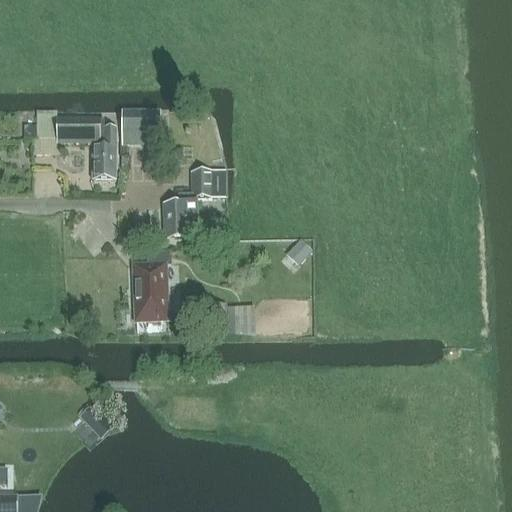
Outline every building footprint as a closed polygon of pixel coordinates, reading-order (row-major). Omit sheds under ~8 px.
[(159,115),(123,115),(123,139),(159,139),(159,115)] [(53,149),(98,149),(98,124),(57,124),(57,118),(37,119),(37,143),(53,143),(53,149)] [(115,184),(116,131),(104,131),(104,151),(92,151),(92,183),(115,184)] [(225,174),(212,175),(191,176),(192,198),(181,199),(181,208),(163,208),(164,242),(198,241),(196,202),(226,201),(225,174)] [(167,324),(165,268),(165,255),(146,255),(147,269),(133,269),(135,325),(167,324)] [(225,309),(209,310),(210,333),(226,332),(225,309)] [(254,314),(234,313),(233,334),(253,335),(254,314)] [(17,511),(17,500),(0,499),(0,511),(17,511)]
